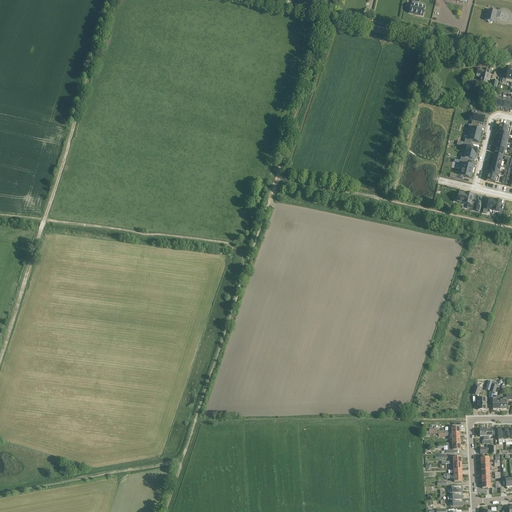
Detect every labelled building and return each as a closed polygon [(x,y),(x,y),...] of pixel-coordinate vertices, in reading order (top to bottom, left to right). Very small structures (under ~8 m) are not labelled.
[(408,0),(412,1),(409,13),(423,16),(423,13),(424,11),(425,8),(424,7),(416,5),(417,3),(417,2),(417,0),(408,0)] [(488,10),(486,21),(488,21),(488,22),(489,23),(491,23),(492,23),(492,22),(494,23),(496,17),(497,12),(488,10)] [(478,69),(476,77),(481,78),(480,82),(487,84),(488,81),(488,79),(490,80),(491,76),(490,76),(489,76),(489,74),(490,71),(483,69),(483,70),(478,69)] [(504,76),(502,82),(506,83),(506,82),(511,83),(511,80),(511,70),(509,69),(507,76),(504,76)] [(471,115),(471,117),(473,118),(472,122),(471,126),(475,127),(479,127),(479,124),(483,125),(483,124),(484,125),(485,121),(484,121),(485,118),(479,116),(479,112),(472,111),(471,115)] [(469,129),(468,134),(480,137),(482,131),(475,130),(475,127),(471,126),(469,125),(468,129),(469,129)] [(499,126),(498,133),(499,133),(509,135),(511,128),(499,126)] [(465,140),(464,143),(471,145),(472,142),(479,143),(479,141),(480,141),(481,138),(480,138),(480,137),(468,134),(468,135),(469,135),(468,140),(465,140)] [(464,143),(464,146),(466,147),(464,152),(476,155),(478,149),(470,148),(471,145),(464,143)] [(461,158),(460,161),(467,163),(468,159),(475,161),(475,159),(476,159),(477,156),(476,156),(476,155),(464,152),(464,153),(465,153),(463,158),(461,158)] [(461,165),(459,170),(472,173),(473,167),(466,166),(467,163),(460,161),(459,164),(461,165)] [(457,175),(456,179),(462,181),(463,177),(470,179),(471,176),(472,177),(473,174),(472,174),(472,173),(459,170),(458,176),(457,175)] [(488,174),(486,181),(498,184),(500,177),(498,176),(489,174),(488,174)] [(468,209),(475,211),(474,212),(480,213),(482,204),(477,202),(476,204),(473,203),(475,196),(469,195),(469,196),(461,194),(459,203),(465,205),(469,206),(468,209)] [(484,206),(483,213),(486,214),(487,210),(493,211),(492,213),(495,201),(495,200),(492,200),(492,201),(489,200),(488,207),(484,206)] [(495,201),(492,213),(498,214),(498,216),(501,217),(503,211),(500,210),(501,203),(495,201)] [(499,398),(500,410),(507,410),(507,401),(511,400),(511,395),(506,395),(506,398),(503,398),(503,401),(500,401),(500,398),(499,398)] [(477,399),(478,410),(486,410),(486,400),(482,400),(482,399),(477,399)] [(460,450),(460,445),(452,445),(450,445),(448,445),(448,451),(445,451),(445,454),(453,454),(452,451),(460,450)]
